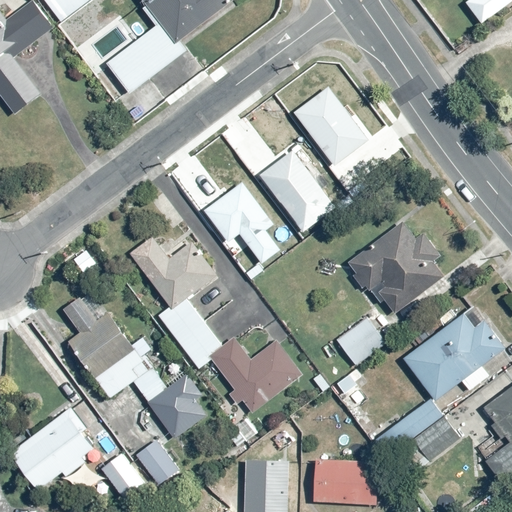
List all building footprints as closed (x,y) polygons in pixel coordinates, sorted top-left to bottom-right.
[(55,26),(35,0),(30,0),(6,18),(0,9),(0,89),(17,112),(43,93),(15,56),(55,26)] [(49,0),(63,19),(88,0),(49,0)] [(143,6),(157,24),(110,61),(134,92),(190,47),(185,41),(239,0),(149,0),(150,0),(143,6)] [(511,0),(470,0),(471,0),(485,21),(511,1),(511,0)] [(305,189),(321,191),(321,187),(359,193),(365,149),(262,134),(255,182),(278,185),(279,181),(305,185),(305,189)] [(270,214),(228,162),(207,178),(216,189),(198,203),(232,244),(270,214)] [(351,259),(360,272),(356,276),(369,294),(374,290),(383,304),(388,300),(396,312),(448,274),(437,259),(442,255),(425,232),(418,237),(408,223),(391,236),(388,232),(351,259)] [(281,233),(267,245),(279,260),(293,248),(281,233)] [(189,297),(217,276),(190,240),(170,255),(155,235),(133,252),(173,305),(161,314),(180,339),(206,320),(189,297)] [(89,246),(73,258),(85,274),(101,261),(89,246)] [(154,368),(112,307),(107,310),(93,289),(67,307),(83,331),(73,339),(112,396),(136,380),(176,438),(216,411),(207,398),(189,372),(167,387),(154,368)] [(397,324),(381,302),(335,335),(352,357),(397,324)] [(495,328),(477,304),(407,356),(439,399),(466,378),(473,388),(491,375),(483,364),(508,346),(495,328)] [(254,411),(305,373),(279,338),(255,357),(238,334),(224,344),(206,320),(180,339),(200,367),(213,357),(254,411)] [(511,384),(484,407),(511,441),(489,459),(504,479),(511,472),(511,384)] [(445,413),(433,396),(376,436),(388,453),(445,413)] [(42,489),(65,472),(68,476),(87,462),(84,458),(101,445),(72,406),(13,450),(42,489)] [(461,438),(447,417),(415,439),(430,460),(461,438)] [(179,469),(159,439),(139,453),(159,483),(179,469)] [(144,482),(123,454),(104,468),(125,497),(144,482)] [(288,511),(291,458),(249,456),(246,511),(288,511)] [(381,459),(319,456),(317,499),(379,502),(381,459)] [(511,498),(501,483),(465,509),(467,511),(496,511),(511,500),(511,498)] [(231,511),(221,499),(205,511),(204,511),(231,511)]
